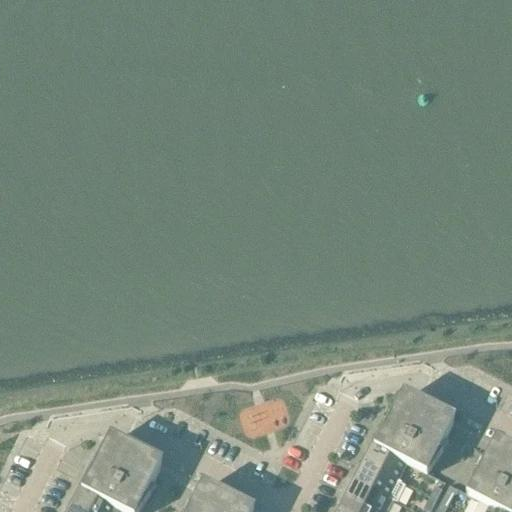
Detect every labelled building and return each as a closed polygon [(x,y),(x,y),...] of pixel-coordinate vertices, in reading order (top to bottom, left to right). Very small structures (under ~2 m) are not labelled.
[(440,454),(449,437),(449,436),(452,429),(400,403),(392,418),(392,417),(387,427),(384,426),(371,450),(374,452),(406,468),(427,479),(443,456),(440,454)] [(148,498),(157,480),(156,480),(160,473),(107,446),(104,453),(94,470),(92,469),(79,494),(82,495),(113,511),(114,511),(141,511),(150,499),(148,498)] [(511,511),(511,459),(492,449),(479,474),(476,473),(466,499),(478,505),(491,511),(511,511)] [(406,468),(374,452),(370,460),(368,459),(364,468),(366,469),(397,485),(406,468)] [(395,506),(404,488),(397,485),(366,469),(357,486),(393,505),(395,506)] [(389,511),(393,505),(357,486),(353,494),(351,493),(347,502),(348,503),(348,504),(364,511),(389,511)] [(434,490),(429,501),(436,505),(442,493),(434,490)] [(236,511),(199,493),(196,500),(195,500),(189,511),(236,511)] [(114,511),(113,511),(82,495),(74,511),(73,511),(114,511)] [(453,499),(446,495),(440,507),(447,510),(453,499)] [(432,511),(436,505),(429,501),(422,511),(432,511)]
